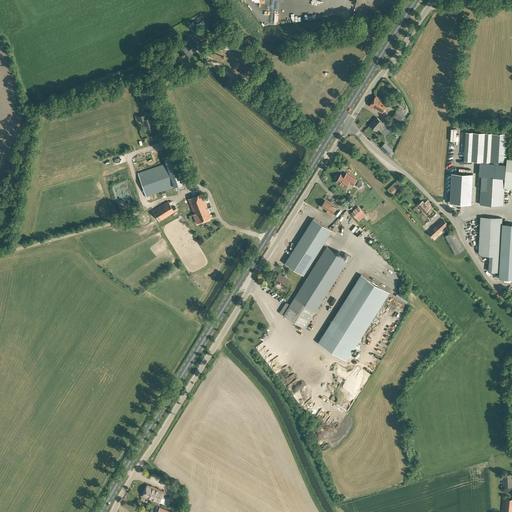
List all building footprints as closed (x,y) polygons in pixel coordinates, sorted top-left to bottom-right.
[(234,40),(227,36),(220,48),(223,50),(224,46),(229,49),(230,47),(241,52),(245,45),(234,39),(234,40)] [(197,48),(190,39),(186,41),(189,46),(187,48),(185,46),(180,50),(183,54),(182,56),(182,57),(184,57),(185,57),(186,59),(192,55),(189,51),(191,50),(192,50),(193,51),(197,48)] [(249,80),(253,76),(255,73),(247,66),(245,69),(241,73),(249,80)] [(264,78),(268,72),(266,70),(264,69),(260,73),(262,75),(261,76),(264,78)] [(142,99),(149,96),(146,88),(138,91),(142,99)] [(383,114),(389,104),(381,100),(382,99),(376,96),(369,106),(376,110),(377,110),(383,114)] [(396,112),(390,120),(397,125),(403,117),(396,112)] [(146,119),(145,114),(137,116),(138,121),(143,120),(146,131),(154,129),(150,117),(146,119)] [(382,133),(385,128),(382,125),(384,123),(377,117),(370,125),(377,131),(378,129),(380,130),(379,130),(382,133)] [(505,158),(506,158),(508,134),(500,133),(466,132),(464,160),(489,162),(499,162),(504,163),(505,158)] [(388,154),(390,153),(392,150),(385,143),(382,146),(381,147),(388,154)] [(166,163),(138,173),(146,197),(174,187),(175,186),(176,190),(186,187),(181,172),(178,173),(170,176),(166,163)] [(481,189),(480,204),(503,205),(504,188),(504,177),(505,165),(480,164),(480,176),(482,176),(485,176),(484,180),(482,180),(481,189)] [(356,180),(351,176),(346,173),(344,176),(341,175),(337,181),(346,187),(349,182),(353,185),(356,180)] [(452,173),(450,203),(471,204),(473,174),(452,173)] [(197,223),(212,217),(202,194),(188,199),(194,214),(193,214),(197,223)] [(331,216),(336,209),(330,206),(331,204),(325,200),(321,206),(327,210),(326,212),(331,216)] [(431,204),(428,200),(425,203),(423,200),(418,205),(424,213),(430,207),(429,205),(431,204)] [(172,208),(168,201),(152,210),(159,221),(177,210),(175,206),(172,208)] [(359,221),(366,215),(358,206),(351,212),(359,221)] [(499,272),(502,218),(480,217),(478,252),(479,252),(480,255),(489,255),(488,272),(499,272)] [(304,275),(332,230),(314,218),(285,263),(304,275)] [(511,279),(511,224),(502,224),(503,218),(502,218),(499,272),(499,278),(511,279)] [(436,226),(428,233),(432,238),(441,230),(448,224),(443,219),(436,226)] [(455,231),(446,236),(456,254),(465,249),(455,231)] [(286,303),(280,312),(280,313),(288,318),(305,328),(327,294),(351,256),(348,254),(345,258),(327,247),(305,280),(290,304),(287,303),(286,303)] [(284,287),(288,280),(289,279),(279,273),(274,281),(284,287)] [(347,360),(390,292),(361,274),(318,342),(347,360)] [(504,486),(511,486),(511,482),(511,474),(503,474),(504,486)] [(159,503),(164,492),(147,485),(142,496),(159,503)] [(511,511),(511,498),(503,498),(501,511),(511,511)]
